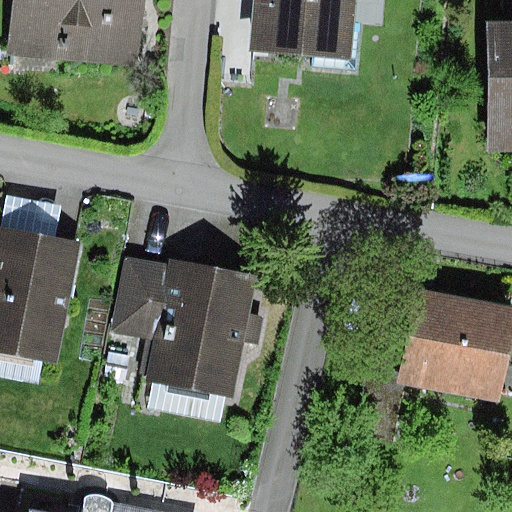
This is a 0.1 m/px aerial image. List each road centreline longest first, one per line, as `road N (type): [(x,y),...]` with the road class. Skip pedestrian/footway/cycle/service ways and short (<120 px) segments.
road 1 (residential): [(347,212),(0,150)]
road 2 (residential): [(347,212),(274,511)]
road 3 (residential): [(511,243),(347,212)]
